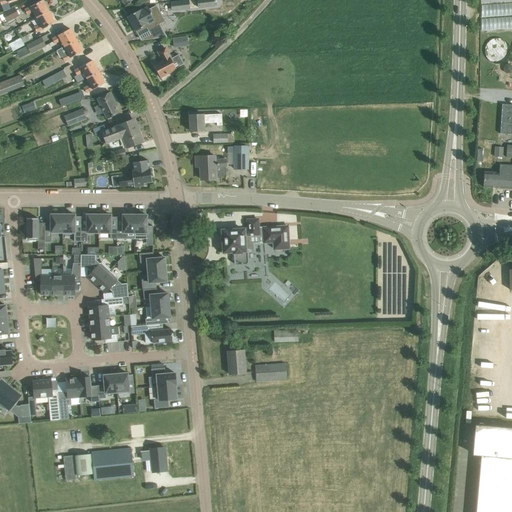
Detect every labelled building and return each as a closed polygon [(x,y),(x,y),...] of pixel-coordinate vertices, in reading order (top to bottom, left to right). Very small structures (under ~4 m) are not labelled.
[(33,11),(37,18),(49,11),(42,0),(31,6),(31,7),(25,10),(27,14),(33,11)] [(188,0),(187,0),(171,2),(172,11),(190,9),(188,0)] [(141,10),(128,16),(136,31),(147,25),(154,39),(167,37),(160,24),(165,21),(157,5),(149,9),(148,7),(141,11),(141,10)] [(5,21),(18,17),(14,8),(2,12),(5,21)] [(49,11),(37,18),(40,24),(34,27),(37,32),(43,29),(55,23),(49,11)] [(61,40),(65,46),(76,40),(70,29),(58,35),(59,35),(52,39),(55,43),(61,40)] [(173,38),(174,48),(189,46),(187,36),(173,38)] [(46,46),(41,37),(26,45),(31,54),(46,46)] [(10,43),(13,51),(25,45),(21,38),(10,43)] [(488,38),(486,55),(507,58),(509,41),(488,38)] [(65,46),(57,51),(60,58),(62,57),(65,61),(71,57),(71,58),(83,51),(76,40),(65,46)] [(155,65),(161,77),(177,69),(176,68),(184,64),(179,54),(171,59),(167,49),(160,52),(164,60),(155,65)] [(77,83),(87,78),(99,72),(92,60),(80,67),(81,67),(74,70),(77,75),(74,76),(77,83)] [(506,64),(503,67),(504,71),(507,73),(510,73),(511,70),(511,66),(509,64),(506,64)] [(99,72),(87,78),(90,84),(84,88),(87,93),(93,89),(93,90),(105,83),(99,72)] [(0,81),(0,95),(25,86),(20,74),(0,81)] [(51,76),(42,81),(46,87),(54,82),(51,76)] [(100,104),(95,107),(99,115),(104,112),(107,118),(119,113),(115,105),(117,104),(111,92),(98,98),(100,104)] [(70,97),(59,100),(61,106),(69,103),(72,103),(70,97)] [(22,112),(34,109),(32,101),(20,105),(22,112)] [(511,104),(502,104),(500,134),(511,134),(511,104)] [(65,116),(68,126),(87,120),(84,109),(65,116)] [(190,115),(191,131),(204,130),(204,122),(213,122),(217,122),(217,125),(222,125),(222,114),(204,115),(204,114),(190,115)] [(119,126),(122,134),(127,148),(143,141),(140,132),(138,133),(133,120),(119,125),(119,126)] [(119,135),(122,134),(119,126),(103,132),(107,143),(120,138),(119,135)] [(214,135),(214,144),(228,143),(228,134),(214,135)] [(234,146),(234,169),(248,169),(248,146),(234,146)] [(493,157),(502,157),(503,147),(494,147),(493,157)] [(124,149),(110,152),(112,158),(126,155),(124,149)] [(196,157),(196,167),(201,166),(202,180),(216,179),(216,178),(221,177),(221,175),(226,175),(226,159),(216,159),(215,156),(196,157)] [(120,186),(135,184),(135,187),(144,185),(143,183),(152,182),(149,160),(132,163),(133,171),(132,171),(133,176),(119,178),(120,186)] [(483,187),(511,188),(511,165),(500,165),(500,173),(484,172),(483,187)] [(74,179),(75,187),(90,186),(89,178),(74,179)] [(45,241),(45,242),(52,242),(51,233),(63,232),(63,214),(51,214),(51,226),(45,226),(45,232),(45,241)] [(63,214),(63,232),(74,232),(74,241),(81,241),(81,226),(75,226),(75,214),(63,214)] [(81,226),(81,241),(88,241),(88,233),(99,233),(99,215),(87,214),(87,226),(81,226)] [(99,215),(99,233),(110,233),(110,239),(117,239),(117,226),(111,226),(111,215),(99,215)] [(117,226),(117,239),(127,239),(135,239),(135,215),(123,215),(123,217),(123,226),(117,226)] [(135,215),(135,239),(146,239),(146,238),(153,238),(153,226),(147,226),(147,215),(135,215)] [(25,224),(25,232),(27,232),(27,241),(45,241),(45,231),(39,231),(39,218),(27,218),(27,224),(25,224)] [(222,228),(220,230),(220,232),(222,234),(223,234),(224,248),(223,248),(221,250),(221,253),(223,254),(226,254),(228,253),(228,252),(233,252),(233,263),(235,265),(246,264),(247,263),(247,250),(254,250),(254,243),(260,243),(259,240),(264,240),(265,259),(290,258),(288,226),(263,227),(263,228),(259,228),(258,219),(248,220),(248,230),(244,230),(244,229),(237,230),(237,229),(235,227),(232,227),(231,229),(231,230),(226,230),(226,229),(224,228),(222,228)] [(107,253),(123,254),(123,246),(107,246),(107,253)] [(153,252),(139,253),(140,263),(146,262),(147,271),(166,269),(165,256),(154,258),(153,252)] [(81,263),(81,267),(86,267),(92,272),(88,276),(96,284),(110,271),(101,262),(100,263),(95,259),(95,255),(81,255),(81,263)] [(41,258),(33,258),(36,282),(41,282),(41,294),(52,294),(52,275),(41,276),(41,258)] [(63,275),(63,294),(75,294),(75,281),(81,281),(81,267),(81,263),(73,263),(71,275),(63,275)] [(166,269),(147,271),(148,279),(142,280),(143,288),(156,287),(156,283),(168,282),(166,269)] [(110,271),(96,284),(105,293),(109,288),(113,292),(114,298),(123,297),(128,297),(127,283),(122,284),(117,280),(118,279),(110,271)] [(52,275),(52,294),(63,294),(63,275),(52,275)] [(156,287),(143,288),(144,299),(150,298),(151,307),(159,306),(169,305),(168,297),(168,293),(157,294),(156,287)] [(89,306),(90,318),(109,316),(108,308),(110,308),(123,305),(123,304),(123,299),(123,297),(114,298),(102,299),(102,305),(89,306)] [(147,318),(145,318),(146,326),(160,324),(160,318),(170,317),(169,305),(159,306),(151,307),(146,307),(147,318)] [(109,316),(90,318),(91,329),(110,327),(109,316)] [(0,334),(9,333),(7,320),(0,320),(0,334)] [(146,326),(132,327),(132,334),(145,333),(146,344),(154,343),(162,342),(162,341),(172,340),(171,329),(162,330),(161,324),(160,324),(146,326)] [(110,327),(91,329),(92,340),(105,339),(105,343),(118,342),(117,334),(119,334),(118,326),(110,327)] [(299,330),(275,331),(275,342),(299,341),(299,339),(299,330)] [(0,364),(12,364),(11,351),(4,352),(4,350),(0,350),(0,364)] [(228,351),(229,374),(246,373),(244,350),(228,351)] [(256,365),(257,382),(287,380),(286,363),(256,365)] [(164,368),(151,369),(152,377),(157,376),(158,386),(176,385),(177,384),(176,372),(173,372),(172,371),(165,372),(165,368),(164,368)] [(127,373),(116,374),(117,391),(129,390),(129,393),(134,393),(133,387),(132,375),(127,376),(127,373)] [(117,391),(116,374),(104,375),(105,385),(97,386),(98,398),(106,397),(105,392),(117,391)] [(89,377),(78,378),(78,379),(79,396),(91,395),(92,401),(99,401),(98,398),(97,386),(90,387),(89,377)] [(0,400),(11,387),(0,378),(0,400)] [(68,392),(58,393),(60,420),(68,419),(67,404),(71,403),(71,401),(71,399),(70,397),(79,396),(78,379),(75,379),(75,380),(74,380),(73,379),(66,380),(68,392)] [(51,380),(33,381),(34,397),(48,396),(51,420),(60,420),(58,393),(58,390),(52,390),(51,381),(51,380)] [(157,399),(154,400),(155,408),(169,407),(168,399),(177,398),(176,385),(158,386),(156,386),(157,399)] [(11,387),(0,400),(0,406),(7,410),(8,410),(10,411),(10,410),(17,416),(22,415),(23,416),(30,416),(29,404),(21,405),(17,406),(15,404),(22,396),(11,387)] [(475,424),(473,455),(481,455),(476,511),(511,511),(511,427),(484,425),(475,424)] [(151,451),(142,452),(143,460),(151,459),(153,472),(166,470),(164,447),(150,449),(151,451)] [(91,452),(94,480),(134,476),(131,448),(91,452)] [(74,455),(63,456),(66,480),(76,479),(74,455)] [(78,477),(93,475),(91,455),(75,457),(78,477)]
